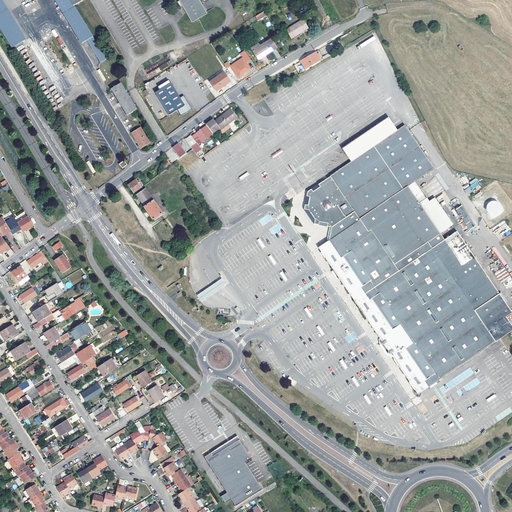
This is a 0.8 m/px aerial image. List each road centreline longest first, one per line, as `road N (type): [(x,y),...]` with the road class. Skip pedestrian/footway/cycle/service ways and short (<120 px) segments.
road 1 (residential): [(116,181),(255,79),(386,10)]
road 2 (secondary): [(224,374),(390,508)]
road 3 (secondary): [(408,480),(379,475),(321,437),(236,361)]
road 4 (residential): [(0,282),(99,440)]
road 5 (secondary): [(87,205),(0,62)]
